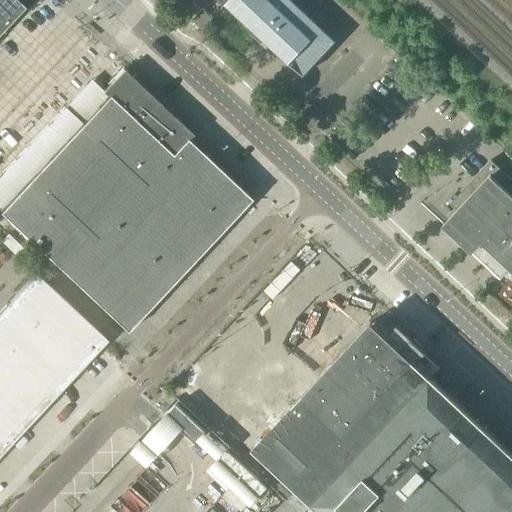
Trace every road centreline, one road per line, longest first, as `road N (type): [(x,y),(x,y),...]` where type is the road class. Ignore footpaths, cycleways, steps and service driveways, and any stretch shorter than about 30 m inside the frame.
road 1 (unclassified): [(21,511),(325,192)]
road 2 (unclassified): [(325,192),(114,0)]
road 3 (residential): [(511,368),(325,192)]
